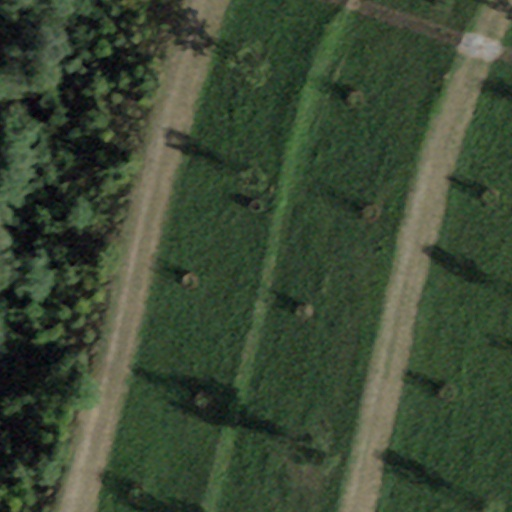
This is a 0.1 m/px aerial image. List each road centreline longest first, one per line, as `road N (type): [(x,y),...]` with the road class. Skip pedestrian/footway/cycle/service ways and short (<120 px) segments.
road 1 (track): [(360,511),(440,174),(511,1)]
road 2 (track): [(222,0),(85,511)]
